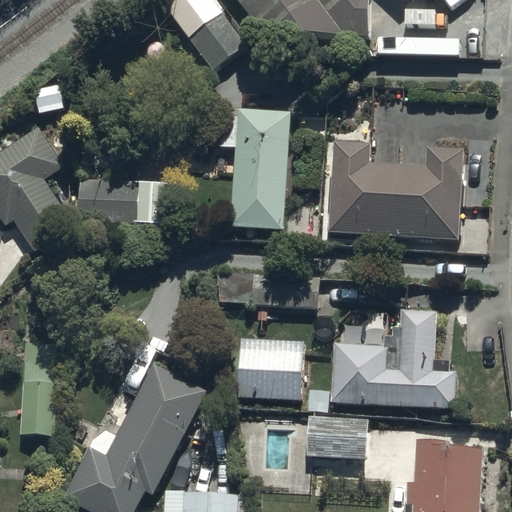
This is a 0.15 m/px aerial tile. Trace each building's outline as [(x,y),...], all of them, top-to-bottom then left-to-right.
[(248,54),(226,24),(207,0),(186,0),(168,14),(193,47),(216,78),(248,54)] [(233,0),(258,39),(369,39),(371,0),(402,0),(405,3),(408,0),(233,0)] [(288,240),(294,122),(241,119),(240,127),(225,126),(223,155),(238,156),(234,237),(288,240)] [(40,137),(0,163),(0,220),(8,233),(16,227),(38,260),(76,236),(46,189),(66,177),(40,137)] [(337,152),(331,240),(462,248),(467,159),(429,157),(428,177),(374,173),(375,154),(337,152)] [(83,189),(81,230),(141,232),(143,191),(83,189)] [(454,371),(437,370),(439,323),(406,321),(405,339),(398,338),(397,347),(389,347),(388,355),(337,353),(335,413),(459,418),(461,382),(454,382),(454,371)] [(244,344),(241,407),(304,409),(307,346),(244,344)] [(24,443),(58,444),(60,355),(27,354),(24,443)] [(141,511),(148,500),(157,504),(210,403),(158,376),(121,446),(109,439),(97,448),(68,508),(76,511),(141,511)] [(312,426),(310,466),(369,468),(371,429),(312,426)] [(484,511),(486,460),(454,458),(454,453),(421,452),(419,495),(412,495),(411,511),(484,511)] [(186,503),(185,511),(241,511),(241,504),(186,503)]
